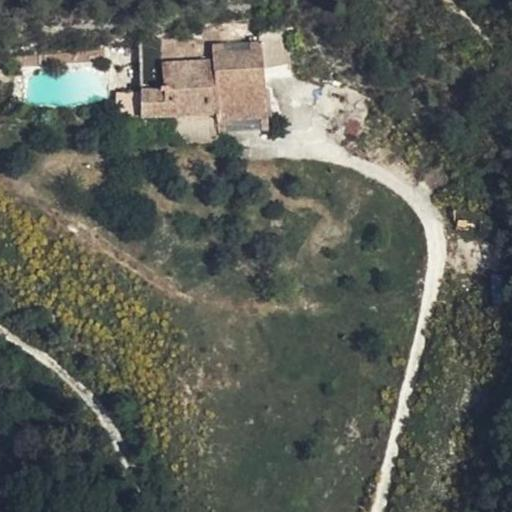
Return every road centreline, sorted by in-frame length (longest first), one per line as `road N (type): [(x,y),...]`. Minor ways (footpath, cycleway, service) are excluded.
road 1 (track): [(381,511),(441,255),(424,204),(379,164),(339,147)]
road 2 (track): [(0,332),(44,354),(107,416),(152,511)]
